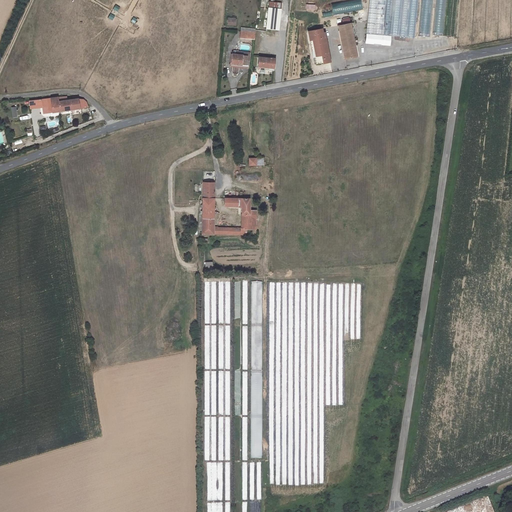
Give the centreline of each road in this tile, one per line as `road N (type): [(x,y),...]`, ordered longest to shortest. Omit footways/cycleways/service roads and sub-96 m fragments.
road 1 (tertiary): [(0,168),(158,114),(458,57)]
road 2 (tertiary): [(394,511),(458,57)]
road 3 (track): [(114,125),(86,96),(0,98)]
